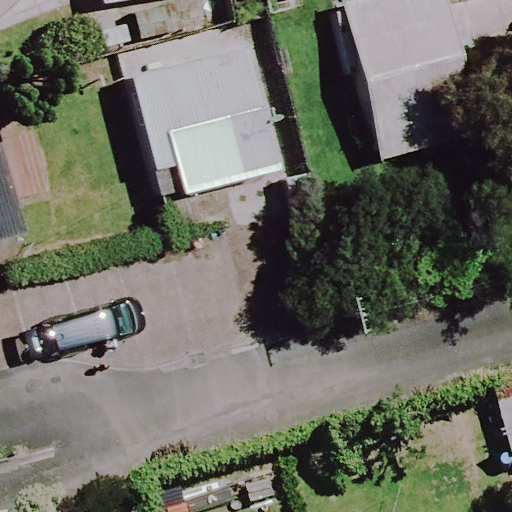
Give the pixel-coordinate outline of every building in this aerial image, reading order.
[(0,0),(0,18),(15,0),(0,0)] [(231,0),(86,0),(89,22),(232,4),(231,0)] [(436,0),(371,0),(326,12),(367,173),(474,146),(436,0)] [(234,59),(115,83),(140,214),(259,191),(234,59)] [(0,245),(9,243),(0,206),(0,245)] [(511,389),(485,395),(503,472),(511,469),(511,389)]
